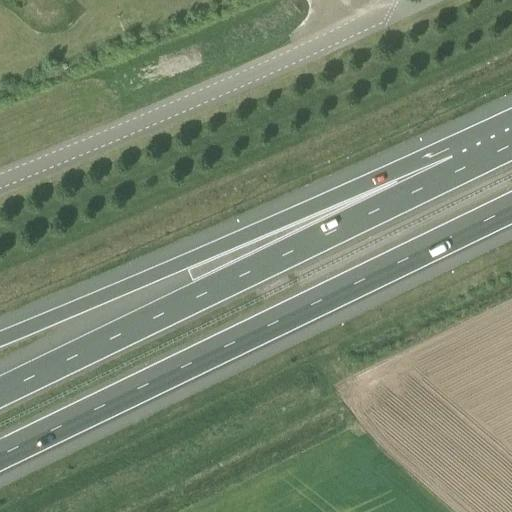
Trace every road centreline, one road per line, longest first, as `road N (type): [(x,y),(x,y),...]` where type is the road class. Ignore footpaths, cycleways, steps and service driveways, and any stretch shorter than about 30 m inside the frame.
road 1 (motorway): [(0,456),(511,209)]
road 2 (motorway): [(460,170),(0,392)]
road 3 (motorway): [(460,170),(250,232),(0,340)]
road 4 (unclassified): [(388,10),(0,180)]
